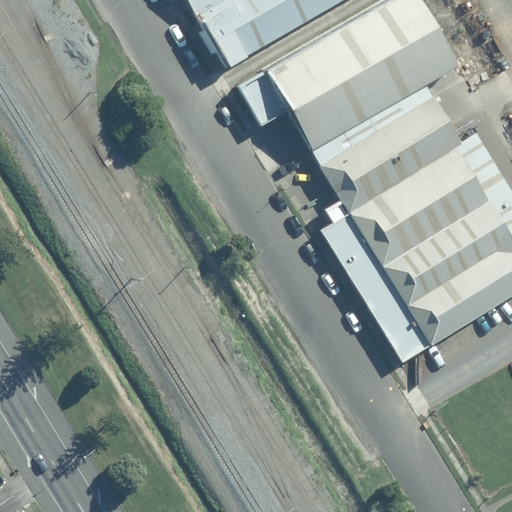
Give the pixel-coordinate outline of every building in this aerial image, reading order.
[(190,0),(203,19),(235,0),(190,0)] [(235,0),(203,19),(233,70),(349,0),(235,0)] [(386,0),(265,72),(314,153),(423,87),(462,64),(423,0),(386,0)] [(511,235),(423,87),(314,153),(427,341),(511,290),(511,235)] [(343,216),(333,201),(319,209),(328,224),(318,230),(395,364),(399,362),(424,346),(343,216)]
